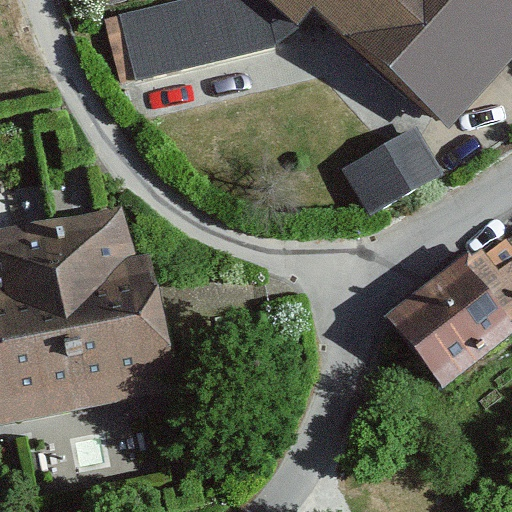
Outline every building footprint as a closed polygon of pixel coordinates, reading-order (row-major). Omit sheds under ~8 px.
[(173,0),(114,10),(125,72),(271,47),(268,0),(173,0)] [(511,0),(272,0),(454,147),(511,75),(511,0)] [(417,130),(342,170),(369,220),(444,180),(417,130)] [(122,213),(0,233),(0,425),(186,395),(166,275),(133,281),(122,213)] [(511,229),(510,227),(392,319),(442,383),(511,327),(511,229)]
